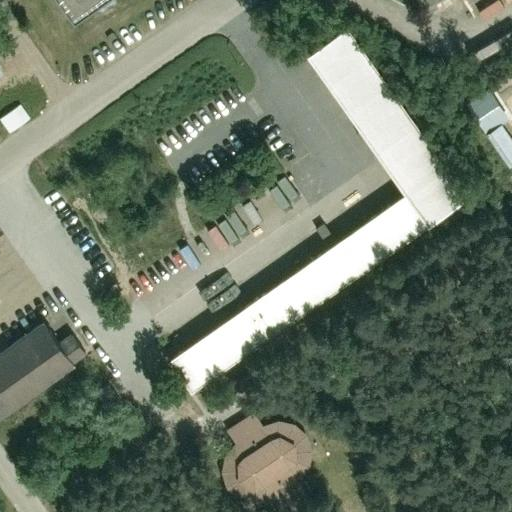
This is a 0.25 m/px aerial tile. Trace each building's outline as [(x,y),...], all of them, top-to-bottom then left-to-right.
[(59,0),(72,18),(97,0),(59,0)] [(306,50),(407,193),(169,359),(190,389),(465,196),(344,25),(310,50),(309,48),(306,50)] [(43,321),(0,352),(0,413),(73,362),(71,360),(84,351),(71,333),(58,342),(43,321)] [(107,384),(96,392),(110,410),(120,402),(107,384)] [(223,455),(219,471),(224,486),(236,497),(254,500),(269,495),(277,509),(285,504),(298,495),(305,491),(296,477),(306,465),(308,449),(303,434),(291,423),(275,420),(261,426),(252,412),(243,418),(233,424),(224,430),(233,444),(223,455)]
